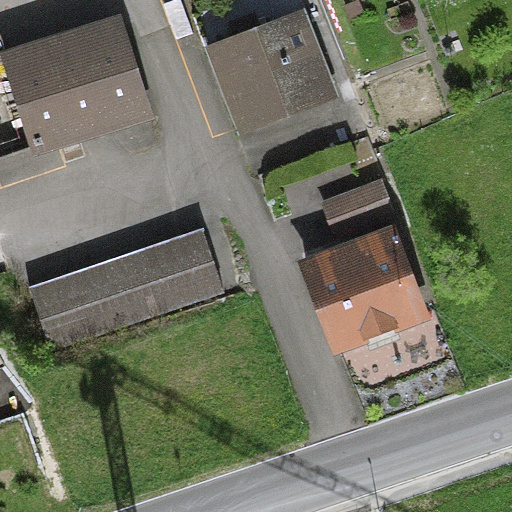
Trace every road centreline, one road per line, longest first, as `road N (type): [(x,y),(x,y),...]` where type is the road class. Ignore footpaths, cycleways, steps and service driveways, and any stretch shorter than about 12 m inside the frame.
road 1 (unknown): [(217,0),(392,459)]
road 2 (secondary): [(235,511),(511,419)]
